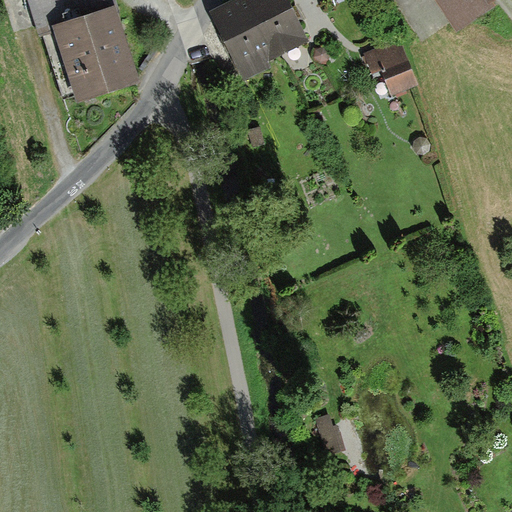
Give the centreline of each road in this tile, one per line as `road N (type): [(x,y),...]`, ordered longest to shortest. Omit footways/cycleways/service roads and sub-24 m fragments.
road 1 (track): [(155,96),(183,129),(202,205),(258,511)]
road 2 (unclassified): [(0,246),(110,149),(155,96)]
